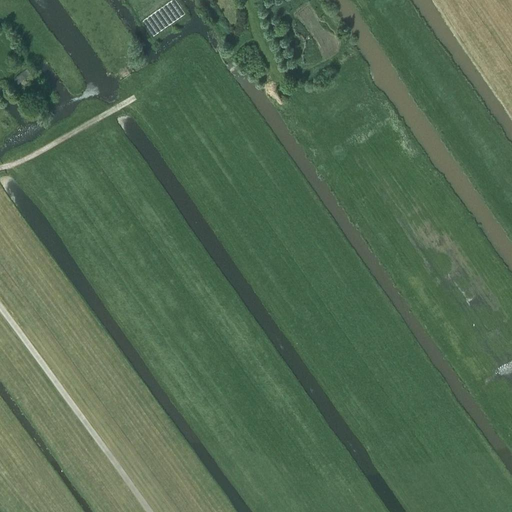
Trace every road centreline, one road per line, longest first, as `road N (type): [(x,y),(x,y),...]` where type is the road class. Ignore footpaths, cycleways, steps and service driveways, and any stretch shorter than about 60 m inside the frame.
road 1 (track): [(149,511),(0,306)]
road 2 (track): [(0,168),(134,97)]
